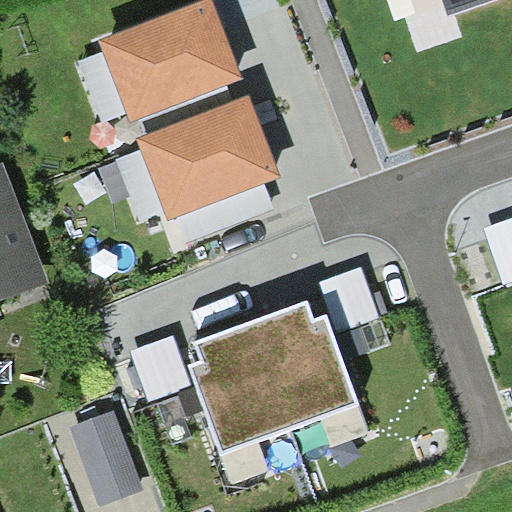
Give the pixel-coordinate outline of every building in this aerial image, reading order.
[(511,0),(412,0),(417,13),(445,3),(449,14),(487,0),(511,0)] [(225,37),(210,1),(103,44),(133,120),(241,77),(225,37)] [(262,138),(247,98),(138,139),(170,221),(278,180),(262,138)] [(2,162),(0,162),(0,314),(2,314),(0,308),(0,298),(49,279),(2,162)] [(511,218),(486,227),(505,282),(511,279),(511,218)] [(360,264),(317,279),(336,334),(379,319),(360,264)] [(306,304),(199,344),(205,360),(192,365),(223,448),(355,398),(325,318),(313,322),(306,304)] [(173,334),(129,349),(148,404),(192,389),(173,334)] [(113,413),(72,429),(101,503),(142,487),(113,413)]
